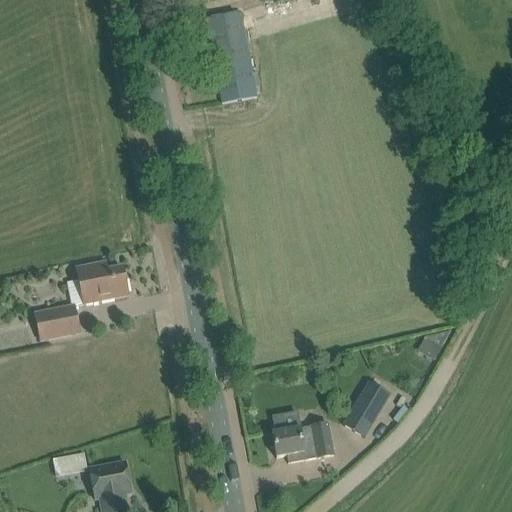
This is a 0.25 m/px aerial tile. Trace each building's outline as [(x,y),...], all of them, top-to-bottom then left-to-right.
[(222,105),(256,98),(240,14),(206,20),(222,105)] [(105,264),(76,270),(83,306),(127,297),(122,269),(107,272),(105,264)] [(34,315),(40,343),(79,335),(73,307),(34,315)] [(431,344),(448,354),(455,341),(438,332),(431,344)] [(389,398),(368,385),(343,426),(364,439),(389,398)] [(317,459),(333,457),(327,424),(299,430),(296,414),(273,419),(272,418),(271,418),(274,435),(272,435),(271,435),(272,438),(268,438),(270,449),(274,448),(276,460),(277,460),(286,458),(288,465),(305,462),(305,461),(317,458),(317,459)] [(86,455),(53,461),(55,476),(89,471),(86,455)] [(125,464),(89,471),(94,502),(99,501),(101,511),(127,511),(124,496),(130,495),(125,464)]
